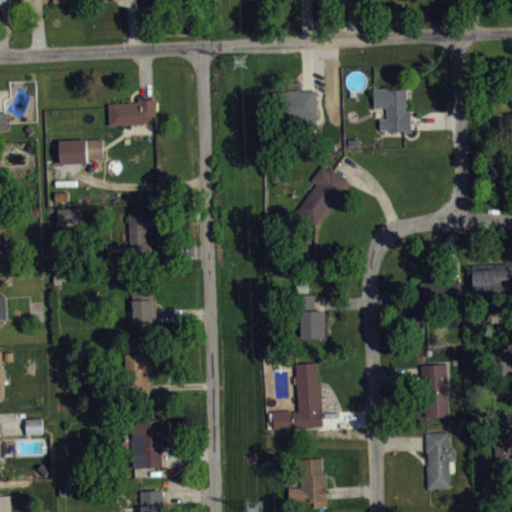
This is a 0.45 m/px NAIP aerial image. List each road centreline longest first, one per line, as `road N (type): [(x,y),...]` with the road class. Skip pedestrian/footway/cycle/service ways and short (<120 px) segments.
road 1 (residential): [(0,55),(511,31)]
road 2 (residential): [(218,511),(200,47)]
road 3 (residential): [(373,511),(369,274),(380,238),(393,227),(459,215)]
road 4 (residential): [(459,215),(459,34)]
